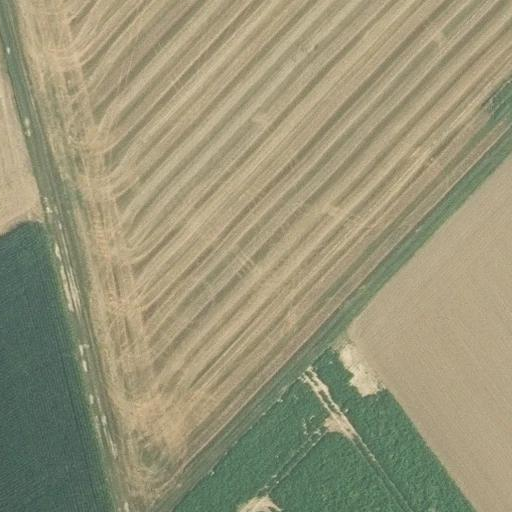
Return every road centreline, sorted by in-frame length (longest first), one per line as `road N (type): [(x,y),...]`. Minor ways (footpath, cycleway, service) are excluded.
road 1 (track): [(2,0),(126,511)]
road 2 (track): [(511,145),(160,511)]
